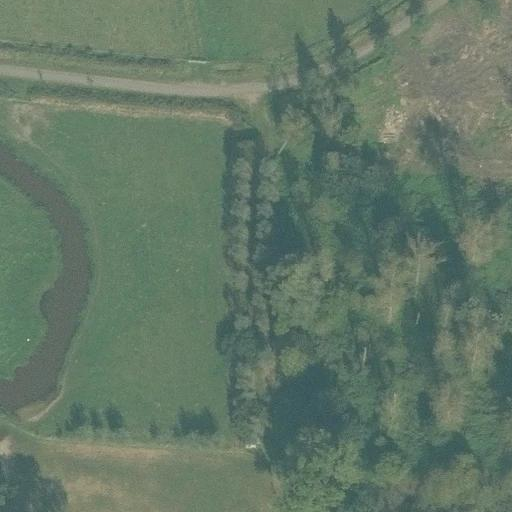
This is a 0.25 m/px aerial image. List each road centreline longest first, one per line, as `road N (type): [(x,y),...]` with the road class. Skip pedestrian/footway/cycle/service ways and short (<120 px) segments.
road 1 (unclassified): [(0,71),(226,91),(282,86),(336,66),(440,0)]
road 2 (track): [(251,89),(265,135),(297,158),(511,169)]
